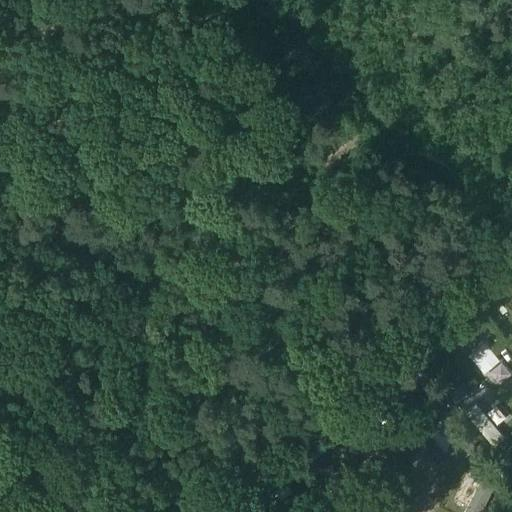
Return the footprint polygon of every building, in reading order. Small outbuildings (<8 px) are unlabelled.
[(454,352),(462,345),(455,337),(447,344),(454,352)] [(494,343),(476,357),(491,377),(510,363),(494,343)] [(476,411),(492,399),(478,382),(463,394),(476,411)] [(386,407),(383,423),(407,427),(410,411),(386,407)] [(354,430),(344,418),(325,434),(336,446),(354,430)] [(433,422),(423,434),(441,450),(451,438),(433,422)] [(309,458),(317,464),(324,456),(315,449),(309,458)] [(451,491),(466,491),(466,467),(451,467),(451,491)] [(275,475),(246,494),(252,504),(253,503),(258,511),(266,511),(289,498),(286,494),(283,496),(278,488),(282,485),(275,475)] [(500,478),(477,480),(478,499),(501,498),(500,478)] [(341,511),(334,501),(321,510),(322,511),(341,511)]
